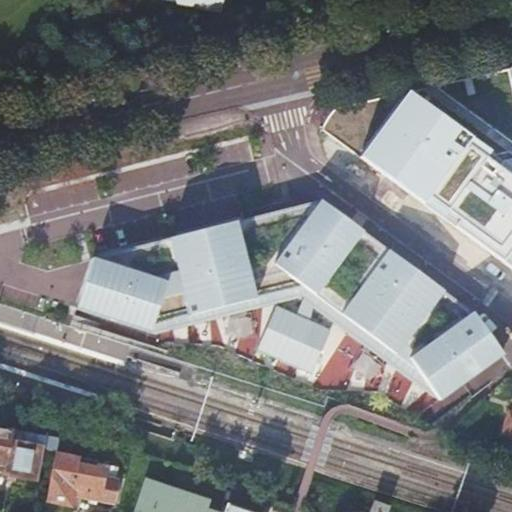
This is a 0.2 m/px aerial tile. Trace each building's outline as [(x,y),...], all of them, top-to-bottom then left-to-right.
[(177,0),(177,5),(214,12),(219,11),(224,10),(225,0),(177,0)] [(489,153),(407,92),(360,157),(511,269),(511,178),(487,159),(489,153)] [(120,253),(92,260),(78,308),(138,329),(147,331),(207,314),(241,303),(253,300),(249,281),(287,273),(299,283),(355,324),(375,337),(395,353),(416,366),(432,389),(439,398),(499,356),(478,327),(470,316),(427,284),(400,264),(343,223),(319,204),(285,212),(240,223),(182,237),(166,242),(137,249),(120,253)] [(276,303),(260,350),(318,370),(334,323),(276,303)] [(511,414),(508,413),(502,433),(511,436),(511,414)] [(57,452),(61,432),(47,428),(46,446),(49,451),(57,452)] [(0,429),(0,474),(35,480),(40,448),(11,443),(13,433),(0,429)] [(73,449),(75,437),(61,432),(57,452),(48,500),(71,505),(74,503),(76,496),(113,503),(118,479),(105,476),(106,469),(95,467),(96,462),(96,461),(70,456),(71,449),(73,449)] [(11,443),(40,448),(42,438),(13,433),(11,443)] [(204,511),(208,502),(150,483),(143,511),(204,511)] [(266,511),(243,501),(237,498),(232,509),(229,508),(227,511),(266,511)] [(371,511),(386,511),(389,507),(375,502),(371,511)]
